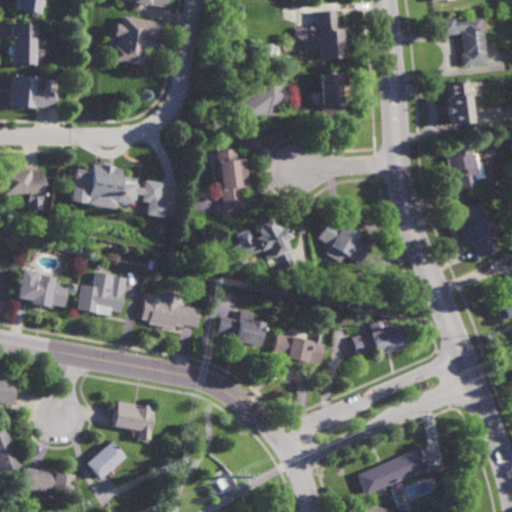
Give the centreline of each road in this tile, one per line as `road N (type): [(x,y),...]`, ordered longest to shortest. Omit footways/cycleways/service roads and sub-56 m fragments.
road 1 (tertiary): [(383,0),(406,215),(511,486)]
road 2 (residential): [(312,511),(278,436),(220,388),(0,342)]
road 3 (residential): [(0,136),(128,136),(158,124),(178,98),(195,0)]
road 4 (residential): [(463,356),(278,436)]
road 5 (residential): [(294,463),(476,387)]
